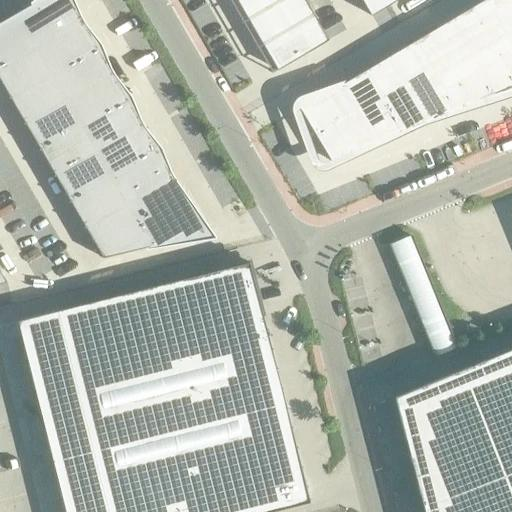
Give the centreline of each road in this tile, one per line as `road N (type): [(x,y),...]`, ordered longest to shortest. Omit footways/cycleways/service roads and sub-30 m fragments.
road 1 (unclassified): [(152,0),(299,248)]
road 2 (unclassified): [(299,248),(317,285),(374,511)]
road 3 (unclassified): [(299,248),(511,165)]
